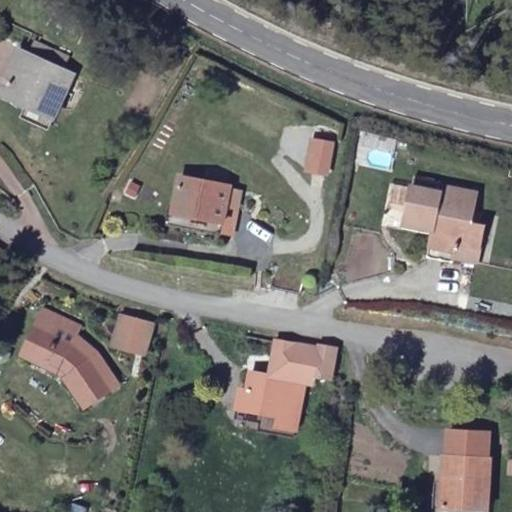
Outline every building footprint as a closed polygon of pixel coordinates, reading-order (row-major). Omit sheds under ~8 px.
[(1,86),(50,108),(66,86),(57,81),(64,68),(14,47),(1,86)] [(304,165),(310,135),(305,133),(297,162),(304,165)] [(325,137),(310,135),(304,165),(317,168),(325,137)] [(222,181),(176,173),(171,198),(182,199),(179,215),(201,220),(199,229),(222,233),(228,208),(218,206),(222,181)] [(471,185),(434,177),(432,185),(401,181),(394,224),(420,232),(414,254),(443,259),(444,251),(467,256),(475,217),(465,215),(471,185)] [(233,183),(222,181),(218,206),(228,208),(233,183)] [(182,199),(171,198),(167,223),(199,229),(201,220),(179,215),(182,199)] [(293,279),(300,248),(269,242),(263,273),(293,279)] [(60,324),(66,312),(42,302),(17,345),(52,363),(81,400),(111,376),(92,349),(75,332),(60,324)] [(149,317),(122,311),(114,339),(144,345),(149,317)] [(81,319),(66,312),(60,324),(75,332),(81,319)] [(292,344),(294,336),(277,331),(276,339),(292,344)] [(331,372),(339,340),(319,335),(318,341),(294,336),(292,344),(276,339),(270,367),(250,362),(240,395),(259,400),(275,403),(273,416),(294,421),(304,374),(314,376),(316,368),(331,372)] [(292,431),(294,421),(273,416),(275,403),(259,400),(254,422),(292,431)] [(433,502),(440,502),(479,507),(481,452),(438,447),(433,502)] [(478,511),(479,507),(440,502),(438,511),(478,511)]
